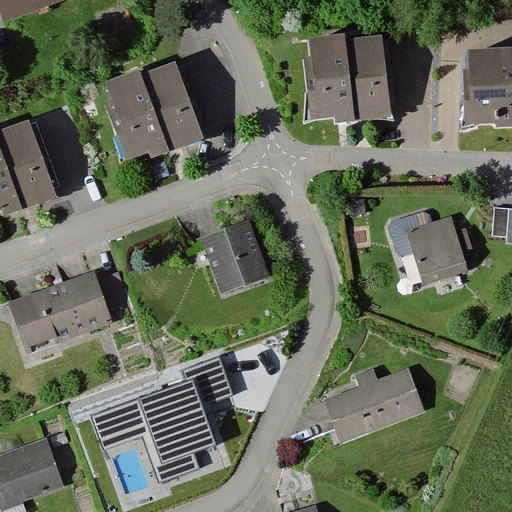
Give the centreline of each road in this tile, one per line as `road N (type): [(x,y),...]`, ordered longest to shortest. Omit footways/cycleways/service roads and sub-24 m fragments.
road 1 (residential): [(202,511),(243,496),(331,307),(279,157)]
road 2 (residential): [(279,157),(0,259)]
road 3 (residential): [(511,164),(279,157)]
road 4 (residential): [(279,157),(248,58),(208,0)]
